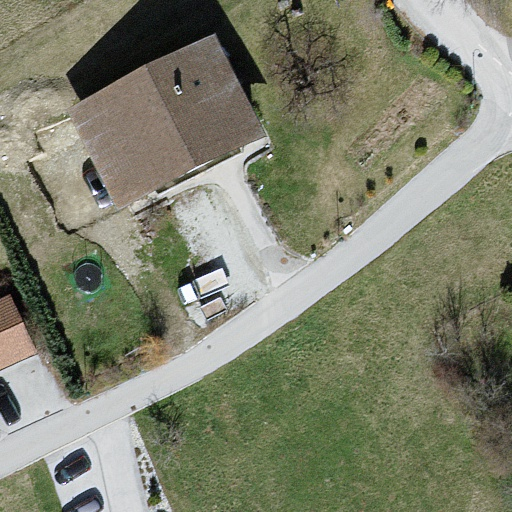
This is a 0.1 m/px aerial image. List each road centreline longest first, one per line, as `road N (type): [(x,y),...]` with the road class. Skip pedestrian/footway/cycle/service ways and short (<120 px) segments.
road 1 (residential): [(0,474),(197,376),(511,133)]
road 2 (residential): [(425,0),(511,88)]
